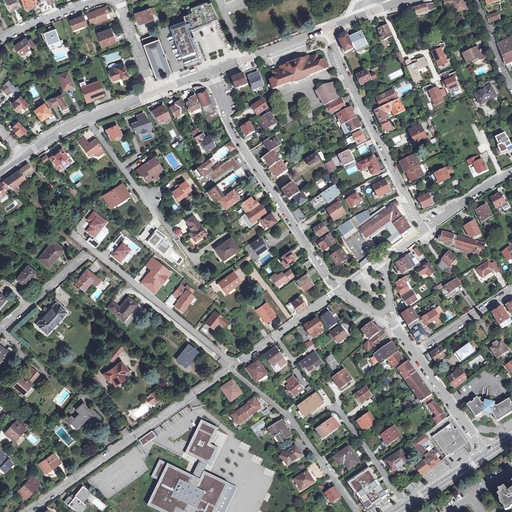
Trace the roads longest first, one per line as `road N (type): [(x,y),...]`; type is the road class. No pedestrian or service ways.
road 1 (residential): [(207,73),(227,124),(339,291)]
road 2 (residential): [(27,511),(229,368)]
road 3 (residential): [(424,231),(326,28)]
road 4 (residential): [(235,363),(77,238)]
road 5 (residential): [(357,511),(285,414),(229,368)]
road 6 (residential): [(173,234),(88,117)]
road 7 (tertiary): [(207,73),(326,28)]
road 8 (residential): [(235,363),(339,291)]
